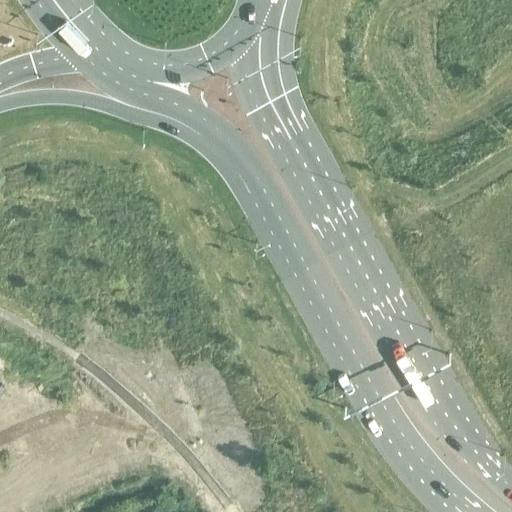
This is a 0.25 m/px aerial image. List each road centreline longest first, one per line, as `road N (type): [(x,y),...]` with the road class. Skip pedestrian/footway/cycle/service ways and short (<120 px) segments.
road 1 (primary): [(511,488),(445,414),(297,152)]
road 2 (primary): [(267,209),(386,423),(463,511)]
road 3 (motorway): [(0,104),(75,99),(166,127),(202,148),(243,196),(267,209)]
road 4 (motorway): [(0,132),(239,0)]
road 5 (primary): [(107,60),(133,87),(191,106),(235,138),(263,175),(267,209)]
road 6 (trunk): [(107,60),(197,65),(235,39),(258,0)]
road 7 (primary): [(297,152),(260,63),(267,0)]
road 8 (primary): [(297,152),(307,127),(284,47),(295,0)]
